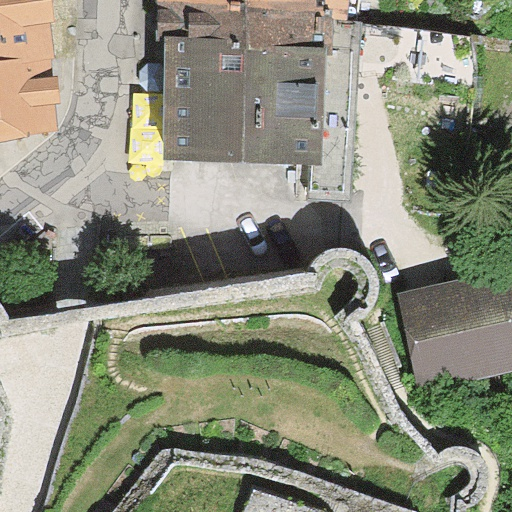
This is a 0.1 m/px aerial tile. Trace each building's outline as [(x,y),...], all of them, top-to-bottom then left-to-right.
[(0,0),(0,60),(60,54),(61,0),(0,0)] [(154,0),(154,4),(158,4),(329,11),(332,12),(332,20),(346,20),(347,0),(154,0)] [(329,11),(158,4),(156,40),(165,40),(227,43),(226,49),(272,51),(272,45),(326,47),(331,47),(332,20),(332,12),(329,11)] [(227,43),(165,40),(161,163),(322,168),(326,47),(272,45),(272,51),(226,49),(227,43)] [(60,54),(0,60),(0,141),(57,130),(60,54)] [(511,259),(408,274),(423,382),(511,369),(511,259)] [(255,480),(241,511),(336,511),(255,480)]
